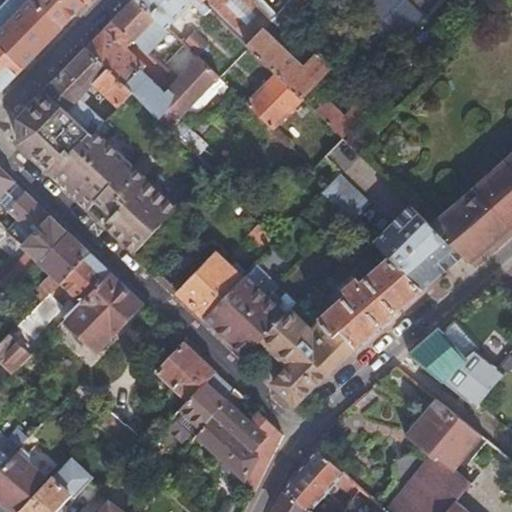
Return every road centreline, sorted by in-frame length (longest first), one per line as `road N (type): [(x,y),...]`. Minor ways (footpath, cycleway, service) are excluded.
road 1 (residential): [(0,153),(302,435)]
road 2 (residential): [(302,435),(511,243)]
road 3 (residential): [(110,0),(0,116)]
